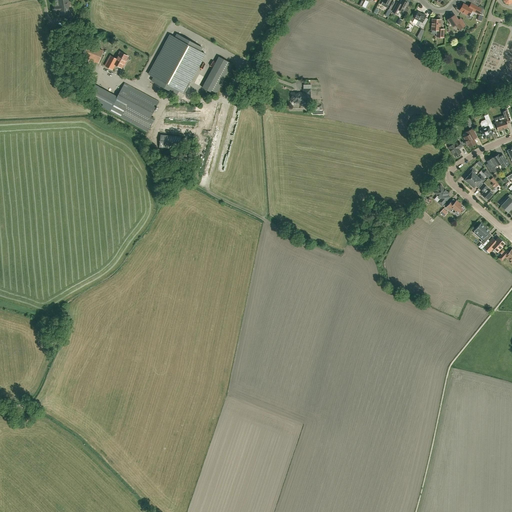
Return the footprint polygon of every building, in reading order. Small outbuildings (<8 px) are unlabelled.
[(58,0),(58,3),(60,3),(60,5),(61,15),(66,14),(67,18),(71,17),(70,10),(69,10),(67,0),(58,0)] [(383,0),(383,2),(381,5),(387,8),(386,9),(390,11),(394,2),(391,1),(391,0),(383,0)] [(403,12),(408,3),(402,0),(400,4),(397,2),(392,12),(396,14),(398,9),(403,12)] [(479,14),(481,9),(471,4),(469,7),(463,3),(459,11),(469,16),(472,10),(479,14)] [(511,7),(503,5),(502,11),(511,13),(511,7)] [(425,14),(424,16),(418,12),(415,18),(419,21),(416,25),(417,25),(423,29),(429,18),(426,16),(426,15),(425,14)] [(458,20),(455,15),(448,20),(453,27),(456,24),(459,30),(465,25),(461,18),(458,20)] [(440,29),(440,20),(433,19),(432,30),(437,30),(436,37),(444,37),(444,30),(440,29)] [(200,51),(202,48),(177,34),(175,37),(170,35),(149,75),(153,77),(151,81),(177,95),(179,91),(183,94),(205,54),(200,51)] [(98,63),(103,50),(88,43),(82,57),(98,63)] [(110,56),(105,66),(112,70),(115,64),(122,68),(128,56),(120,52),(116,59),(110,56)] [(202,88),(216,95),(233,64),(219,57),(202,88)] [(84,88),(90,79),(83,76),(82,80),(73,76),(70,82),(77,86),(78,85),(84,88)] [(151,117),(159,102),(124,83),(117,98),(95,86),(89,96),(106,106),(105,109),(147,132),(154,119),(151,117)] [(303,93),(291,93),(291,95),(291,96),(291,99),(291,100),(291,102),(296,102),(296,103),(300,103),(300,102),(304,102),(304,100),(306,100),(306,99),(310,99),(310,89),(303,89),(303,93)] [(507,110),(502,111),(505,119),(495,122),(498,131),(508,127),(507,124),(511,122),(507,110)] [(480,130),(484,139),(493,135),(490,129),(489,127),(492,125),(488,114),(484,116),(486,119),(484,120),(483,122),(484,124),(483,125),(482,127),(483,129),(480,130)] [(474,139),(477,137),(472,129),(468,131),(469,134),(464,137),(469,147),(476,143),(474,139)] [(181,137),(161,135),(159,147),(180,150),(181,137)] [(455,144),(454,143),(449,147),(455,156),(461,152),(458,148),(459,148),(460,148),(462,146),(459,141),(455,144)] [(499,156),(498,154),(497,155),(497,154),(495,155),(495,156),(493,158),(498,166),(500,164),(503,168),(509,165),(507,163),(502,154),(499,156)] [(498,166),(493,158),(492,157),(490,159),(489,159),(488,160),(487,160),(487,161),(491,167),(488,169),(490,173),(492,175),(497,172),(495,169),(496,169),(495,167),(497,165),(498,166)] [(467,182),(468,182),(469,184),(476,176),(474,173),(476,171),(472,167),(467,172),(465,175),(467,177),(465,179),(465,180),(465,181),(467,182)] [(481,176),(479,178),(476,176),(469,184),(471,185),(471,186),(472,188),(473,187),(474,188),(476,185),(478,187),(485,179),(481,176)] [(482,190),(484,192),(481,195),(487,200),(493,193),(487,188),(486,189),(485,188),(486,186),(483,183),(479,188),(482,191),(482,190)] [(437,188),(434,192),(442,199),(439,203),(442,206),(450,197),(447,195),(449,193),(443,188),(441,186),(440,186),(439,186),(437,188)] [(508,212),(511,206),(511,200),(511,201),(511,200),(511,196),(510,194),(504,199),(506,201),(501,206),(508,212)] [(446,207),(450,211),(452,208),(455,211),(454,213),(457,216),(459,214),(459,215),(461,212),(462,213),(465,210),(464,209),(459,204),(460,204),(456,200),(454,203),(451,201),(446,207)] [(445,206),(439,213),(443,217),(449,210),(445,206)] [(485,237),(490,232),(481,223),(474,231),(483,239),(480,242),(483,244),(488,239),(485,237)] [(492,238),(490,241),(484,248),(489,252),(493,248),(498,252),(502,247),(501,246),(504,243),(498,238),(495,241),(492,238)] [(511,249),(509,252),(506,249),(504,251),(503,253),(502,254),(498,258),(501,261),(505,257),(508,260),(509,259),(511,262),(511,261),(511,249)]
